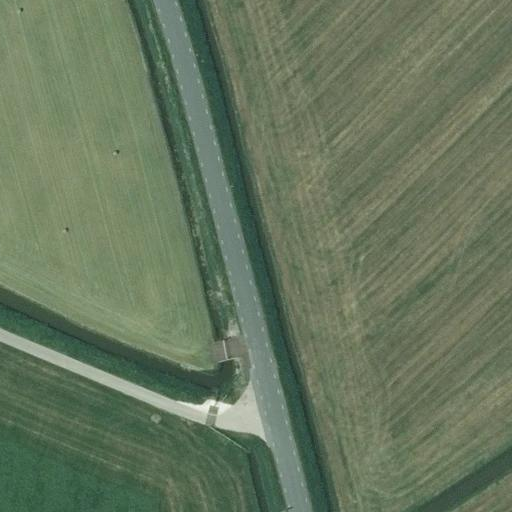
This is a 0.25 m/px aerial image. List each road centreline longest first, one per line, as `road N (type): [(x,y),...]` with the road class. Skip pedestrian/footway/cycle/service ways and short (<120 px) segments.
road 1 (tertiary): [(275,417),(164,0)]
road 2 (unclassified): [(275,417),(207,421),(0,335)]
